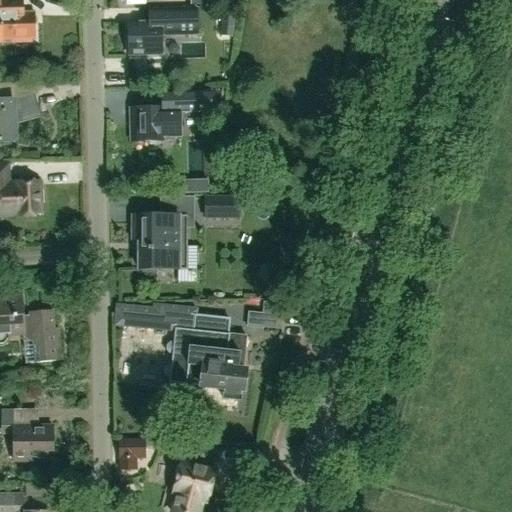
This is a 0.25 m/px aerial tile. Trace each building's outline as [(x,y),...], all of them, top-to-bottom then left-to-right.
[(0,0),(0,43),(2,43),(2,41),(12,41),(12,43),(31,42),(31,40),(34,40),(34,14),(24,14),(23,0),(0,0)] [(128,24),(128,56),(161,55),(160,36),(197,36),(197,7),(148,8),(149,23),(128,24)] [(232,37),(236,17),(223,15),(220,36),(232,37)] [(0,141),(14,142),(14,114),(36,108),(33,96),(13,101),(12,85),(0,85),(0,141)] [(129,110),(130,142),(163,141),(163,138),(179,138),(179,113),(209,112),(209,92),(161,93),(161,109),(129,110)] [(20,180),(20,182),(9,183),(8,162),(0,162),(0,216),(22,215),(23,219),(35,218),(35,216),(42,215),(40,181),(34,182),(33,179),(20,180)] [(240,218),(240,200),(204,199),(204,217),(240,218)] [(186,248),(186,217),(132,216),(132,240),(139,240),(138,270),(177,271),(177,248),(186,248)] [(21,298),(0,300),(0,344),(3,344),(9,335),(23,334),(23,339),(28,341),(32,341),(34,361),(30,362),(30,363),(60,360),(57,328),(53,329),(52,310),(29,313),(29,316),(22,317),(21,298)] [(242,370),(246,337),(227,335),(228,320),(195,316),(196,310),(153,306),(153,310),(126,307),(126,309),(116,308),(114,326),(174,332),(173,342),(168,344),(166,346),(165,351),(168,354),(172,356),(171,365),(167,367),(163,369),(163,375),(165,378),(169,380),(169,382),(185,384),(185,385),(198,386),(197,390),(222,392),(221,399),(240,401),(241,394),(240,394),(243,370),(242,370)] [(247,327),(261,329),(262,315),(248,313),(247,327)] [(50,419),(50,404),(28,404),(28,418),(50,419)] [(1,436),(12,436),(13,462),(46,462),(46,452),(52,452),(52,426),(13,427),(13,410),(1,410),(1,436)] [(116,441),(118,471),(137,471),(136,460),(145,459),(145,440),(116,441)] [(184,443),(184,456),(193,456),(194,444),(184,443)] [(174,494),(168,511),(197,511),(201,501),(205,502),(213,472),(181,463),(173,494),(174,494)] [(60,511),(60,493),(24,494),(0,494),(0,511),(60,511)]
